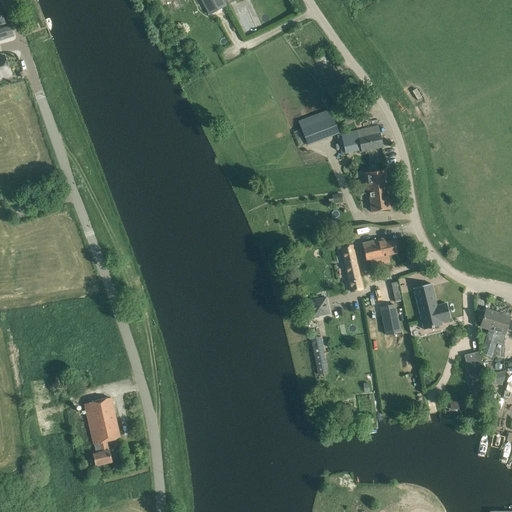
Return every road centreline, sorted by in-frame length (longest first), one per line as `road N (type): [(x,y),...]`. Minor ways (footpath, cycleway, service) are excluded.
road 1 (unclassified): [(157,511),(143,380),(23,44)]
road 2 (unclassified): [(504,293),(461,279),(425,246),(398,137),(308,0)]
